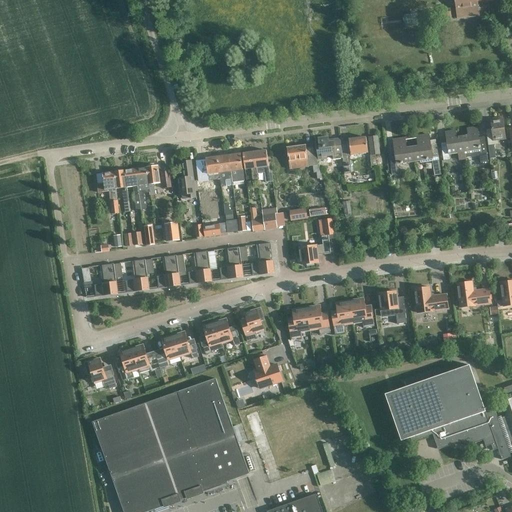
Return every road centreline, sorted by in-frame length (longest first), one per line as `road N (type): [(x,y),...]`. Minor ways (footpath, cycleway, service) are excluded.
road 1 (residential): [(287,281),(281,237),(271,234),(70,264),(83,344),(264,288)]
road 2 (residential): [(511,93),(184,137)]
road 3 (residential): [(287,281),(511,251)]
road 4 (residential): [(37,154),(184,137)]
road 5 (unclassified): [(184,137),(138,0)]
